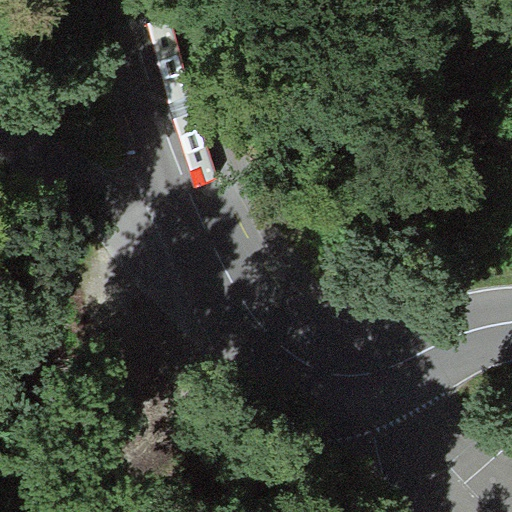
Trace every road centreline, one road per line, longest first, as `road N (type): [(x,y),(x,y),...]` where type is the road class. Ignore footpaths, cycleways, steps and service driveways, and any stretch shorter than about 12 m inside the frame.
road 1 (unclassified): [(360,374),(321,371),(255,317),(189,188),(127,0)]
road 2 (unclassified): [(360,374),(511,322)]
road 3 (unclassified): [(395,511),(360,374)]
